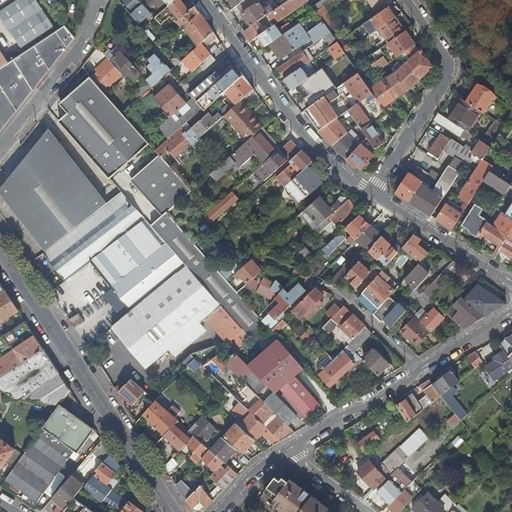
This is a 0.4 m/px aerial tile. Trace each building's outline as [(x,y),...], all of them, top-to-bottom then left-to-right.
[(52,26),(35,0),(16,0),(0,10),(0,16),(20,47),(52,26)] [(105,23),(111,30),(118,11),(122,13),(125,7),(119,0),(113,0),(114,0),(112,5),(109,14),(105,23)] [(142,15),(149,9),(140,0),(126,0),(125,2),(132,10),(135,7),(142,15)] [(156,4),(158,6),(162,3),(164,6),(168,3),(165,0),(142,0),(150,9),(156,4)] [(189,11),(180,0),(176,0),(170,6),(163,12),(156,18),(162,25),(171,17),(173,15),(175,17),(183,28),(185,26),(201,13),(196,6),(189,11)] [(258,0),(245,0),(238,5),(242,11),(258,0)] [(273,23),(306,0),(289,0),(273,11),(269,14),(267,15),(273,23)] [(308,0),(306,0),(273,23),(274,25),(276,24),(278,23),(310,1),(308,0)] [(244,13),(252,26),(257,22),(263,18),(267,15),(269,14),(265,10),(260,2),(244,13)] [(162,3),(158,6),(163,12),(170,6),(168,3),(164,6),(162,3)] [(396,17),(389,7),(377,15),(366,23),(364,24),(369,31),(365,33),(368,37),(370,36),(380,29),(396,17)] [(326,15),(321,8),(317,11),(321,18),(322,18),(326,15)] [(190,33),(199,46),(202,43),(214,32),(203,15),(201,13),(185,26),(190,33)] [(263,18),(270,28),(274,25),(273,23),(267,15),(263,18)] [(406,31),(396,17),(380,29),(386,37),(376,44),(363,53),(357,44),(349,50),(345,53),(355,66),(387,44),(406,31)] [(283,35),(270,44),(281,60),(301,45),(300,44),(311,36),(316,43),(319,40),(323,38),(331,32),(326,25),(324,21),(309,31),(308,32),(305,34),(299,24),(290,30),(283,35)] [(263,30),(257,22),(252,26),(244,31),(250,39),(263,30)] [(105,23),(103,29),(109,35),(109,36),(111,30),(105,23)] [(259,36),(267,46),(270,44),(283,35),(280,30),(277,27),(276,24),(274,25),(270,28),(259,36)] [(63,25),(6,63),(0,66),(0,128),(73,38),(63,25)] [(370,36),(376,44),(386,37),(380,29),(370,36)] [(415,45),(406,31),(387,44),(389,46),(391,45),(399,56),(403,53),(415,45)] [(202,43),(206,48),(218,38),(214,32),(202,43)] [(323,38),(330,48),(338,42),(331,32),(323,38)] [(103,41),(117,56),(122,51),(117,45),(109,36),(109,35),(103,41)] [(329,48),(336,59),(345,53),(342,47),(338,42),(330,48),(329,48)] [(186,57),(196,68),(199,66),(212,55),(206,48),(202,43),(199,46),(186,57)] [(389,46),(387,44),(355,66),(360,73),(372,64),(384,56),(389,63),(399,56),(391,45),(389,46)] [(420,52),(415,45),(403,53),(409,62),(421,79),(434,66),(422,50),(420,52)] [(93,66),(106,55),(99,47),(96,50),(88,60),(93,66)] [(166,65),(162,60),(161,59),(163,56),(164,56),(159,49),(149,59),(150,60),(164,76),(170,71),(176,66),(173,62),(167,67),(165,65),(166,65)] [(314,59),(307,49),(296,57),(296,58),(280,69),(285,76),(297,68),(298,70),(303,67),(308,63),(314,59)] [(122,51),(117,56),(115,57),(115,58),(130,75),(135,81),(142,74),(135,65),(122,51)] [(336,59),(349,77),(350,79),(360,73),(355,66),(345,53),(336,59)] [(216,60),(212,55),(199,66),(204,71),(216,60)] [(377,71),(389,63),(384,56),(372,64),(375,69),(377,71)] [(178,57),(172,62),(173,62),(176,66),(182,61),(178,57)] [(95,70),(100,75),(102,78),(110,87),(124,75),(111,61),(109,58),(95,70)] [(115,58),(111,61),(124,75),(127,79),(130,75),(115,58)] [(216,71),(189,93),(193,97),(197,102),(223,79),(222,78),(234,67),(229,62),(231,61),(229,59),(216,71)] [(156,72),(147,80),(148,81),(153,86),(164,76),(150,60),(146,63),(153,72),(154,71),(156,72)] [(138,62),(135,65),(142,74),(143,75),(145,73),(143,71),(145,70),(138,62)] [(419,89),(424,83),(421,79),(409,62),(400,71),(396,67),(393,69),(396,72),(408,91),(409,91),(415,85),(419,89)] [(303,67),(310,77),(316,73),(308,63),(303,67)] [(88,64),(84,68),(86,70),(88,72),(93,78),(97,74),(88,64)] [(364,76),(375,69),(372,64),(360,73),(361,75),(363,74),(364,76)] [(225,91),(234,101),(237,104),(240,101),(254,89),(244,75),(238,66),(223,79),(197,102),(202,108),(204,110),(225,91)] [(284,80),(291,90),(310,77),(303,67),(298,70),(284,80)] [(110,179),(150,144),(123,113),(120,110),(93,78),(88,72),(78,81),(80,84),(61,101),(60,103),(68,112),(59,120),(110,179)] [(396,99),(408,91),(396,72),(383,81),(384,81),(396,98),(396,99)] [(306,110),(321,130),(337,118),(349,110),(374,93),(371,90),(361,75),(360,73),(350,79),(348,81),(306,110)] [(320,81),(320,80),(317,76),(316,75),(298,88),(302,94),(309,89),(311,91),(315,88),(314,86),(320,81)] [(148,81),(137,91),(142,96),(153,86),(148,81)] [(383,107),(396,98),(384,81),(371,90),(374,93),(383,107)] [(159,127),(169,138),(182,127),(187,122),(202,108),(197,102),(193,97),(186,103),(169,84),(154,97),(170,115),(169,116),(170,117),(159,127)] [(497,98),(498,98),(479,85),(468,102),(483,111),(485,113),(494,98),(496,99),(497,99),(497,98)] [(376,122),(388,114),(386,111),(383,107),(374,93),(349,110),(358,124),(368,137),(376,149),(386,142),(379,133),(381,132),(379,129),(377,130),(367,116),(371,114),(376,122)] [(464,99),(450,120),(465,130),(468,132),(483,111),(468,102),(464,99)] [(263,127),(240,101),(237,104),(232,109),(225,115),(248,141),(261,129),(263,127)] [(192,127),(201,137),(225,115),(232,109),(229,106),(228,104),(215,115),(213,114),(211,116),(208,113),(192,127)] [(392,107),(386,111),(388,114),(394,122),(399,118),(392,107)] [(461,136),(465,130),(450,120),(440,113),(435,120),(461,136)] [(348,133),(337,118),(321,130),(319,131),(333,146),(348,133)] [(497,121),(483,141),(492,147),(500,135),(506,126),(497,121)] [(187,122),(182,127),(186,131),(187,132),(192,128),(187,122)] [(160,156),(162,157),(169,150),(173,155),(182,146),(185,149),(191,143),(197,150),(205,142),(200,137),(192,128),(187,132),(186,131),(182,127),(169,138),(156,150),(160,156)] [(0,189),(0,191),(46,251),(107,203),(49,128),(0,189)] [(236,163),(239,166),(269,139),(261,129),(248,141),(223,163),(211,173),(217,180),(236,163)] [(348,133),(357,142),(361,138),(352,129),(348,133)] [(358,144),(357,142),(348,133),(333,146),(346,158),(358,144)] [(430,153),(439,159),(445,150),(451,140),(442,134),(430,153)] [(373,154),(377,150),(376,149),(368,137),(352,156),(351,156),(348,160),(356,167),(358,165),(362,169),(374,155),(373,154)] [(279,150),(269,139),(239,166),(240,167),(255,153),(264,163),(279,150)] [(289,157),(300,148),(291,139),(281,148),(289,157)] [(455,157),(449,165),(461,172),(473,153),(471,151),(452,139),(451,140),(445,150),(455,157)] [(473,153),(482,141),(479,139),(473,149),(472,149),(471,151),(473,153)] [(482,141),(473,153),(484,160),(492,147),(483,141),(482,141)] [(176,157),(185,149),(182,146),(173,155),(176,157)] [(288,159),(279,150),(264,163),(248,178),(247,178),(253,185),(271,170),(273,173),(288,159)] [(285,186),(291,181),(308,166),(313,161),(302,150),(293,158),(301,167),(297,170),(295,168),(297,166),(295,165),(294,166),(292,163),(291,164),(277,176),(285,186)] [(461,190),(457,195),(465,201),(470,203),(485,180),(491,171),(494,166),(484,160),(473,153),(461,172),(460,173),(470,180),(463,192),(461,190)] [(133,179),(162,215),(167,211),(168,212),(191,191),(162,157),(160,156),(133,179)] [(290,161),(291,164),(292,163),(294,166),(295,165),(297,166),(295,168),(297,170),(301,167),(293,158),(290,161)] [(446,168),(441,175),(442,176),(433,191),(430,189),(427,188),(431,182),(426,179),(425,181),(424,182),(411,202),(432,216),(460,173),(461,172),(449,165),(447,169),(446,168)] [(322,182),(308,166),(291,181),(306,197),(322,182)] [(412,173),(425,181),(426,179),(429,174),(417,166),(412,173)] [(498,176),(501,171),(494,166),(491,171),(498,176)] [(441,175),(432,170),(429,174),(426,179),(431,182),(433,184),(430,189),(433,191),(442,176),(441,175)] [(511,185),(511,184),(507,182),(498,176),(491,171),(485,180),(506,194),(507,193),(508,191),(511,185)] [(507,182),(510,177),(501,171),(498,176),(507,182)] [(405,183),(397,194),(411,202),(424,182),(414,175),(408,185),(405,183)] [(299,203),(306,197),(291,181),(285,186),(284,187),(299,203)] [(239,198),(233,191),(205,215),(211,222),(226,208),(227,209),(239,198)] [(306,208),(320,225),(324,221),(329,217),(350,199),(354,195),(347,191),(329,206),(321,196),(306,208)] [(44,253),(65,280),(91,260),(145,218),(122,192),(107,203),(46,251),(44,253)] [(357,207),(350,199),(329,217),(337,225),(357,207)] [(460,208),(461,207),(449,199),(446,203),(460,212),(462,210),(461,210),(460,208)] [(465,201),(461,207),(460,208),(461,210),(462,210),(460,212),(446,203),(436,219),(453,230),(470,203),(465,201)] [(480,217),(488,221),(493,214),(485,209),(480,217)] [(346,228),(353,236),(357,239),(371,225),(383,214),(377,210),(370,217),(370,219),(372,221),(369,224),(361,215),(346,228)] [(242,328),(253,340),(268,326),(264,321),(256,313),(242,297),(238,292),(227,280),(218,269),(213,264),(206,256),(196,245),(193,241),(186,233),(180,226),(176,222),(168,212),(167,211),(162,215),(151,225),(166,242),(185,264),(186,265),(223,306),(240,326),(242,328)] [(511,215),(511,216),(511,220),(503,214),(495,226),(509,235),(511,237),(511,215)] [(474,222),(466,217),(457,232),(464,237),(474,222)] [(91,260),(111,286),(166,242),(151,225),(145,218),(91,260)] [(328,225),(324,221),(320,225),(317,227),(321,231),(328,225)] [(509,235),(495,226),(488,221),(478,236),(482,238),(484,235),(499,245),(493,256),(495,257),(509,235)] [(365,247),(369,251),(370,250),(382,236),(371,225),(357,239),(354,243),(358,247),(361,244),(365,247)] [(196,239),(189,230),(186,233),(193,241),(196,239)] [(345,238),(341,233),(323,249),(321,250),(327,256),(345,238)] [(511,237),(509,235),(495,257),(498,259),(503,251),(511,256),(511,237)] [(357,239),(353,236),(348,240),(352,244),(354,243),(357,239)] [(382,237),(382,236),(370,250),(380,259),(381,259),(382,260),(387,266),(403,248),(397,243),(394,247),(382,237)] [(130,310),(185,264),(166,242),(111,286),(130,310)] [(419,255),(408,245),(396,258),(407,268),(413,262),(415,264),(419,259),(417,257),(419,255)] [(306,247),(301,252),(295,257),(303,265),(313,256),(306,247)] [(41,251),(32,256),(42,273),(51,268),(41,251)] [(218,260),(210,252),(206,256),(213,264),(218,260)] [(438,264),(445,270),(454,260),(446,255),(438,264)] [(240,274),(248,283),(253,278),(262,270),(252,259),(235,274),(237,276),(240,274)] [(222,265),(218,260),(213,264),(218,269),(222,265)] [(387,266),(382,260),(378,264),(384,270),(387,266)] [(447,283),(463,266),(454,260),(445,270),(439,276),(445,281),(447,283)] [(350,262),(331,282),(340,286),(342,283),(347,277),(356,267),(350,262)] [(371,271),(360,262),(356,267),(347,277),(359,287),(364,281),(369,275),(375,280),(378,276),(384,270),(378,264),(371,271)] [(186,265),(112,326),(147,368),(169,349),(175,355),(203,332),(204,328),(200,323),(206,319),(226,341),(226,343),(237,354),(251,341),(242,328),(240,326),(223,306),(186,265)] [(429,274),(419,265),(405,279),(412,286),(410,287),(412,289),(414,291),(417,288),(429,274)] [(369,275),(364,281),(369,286),(375,280),(369,275)] [(386,283),(378,276),(375,280),(369,286),(363,293),(379,308),(389,297),(393,293),(394,291),(386,283)] [(435,292),(445,281),(439,276),(429,287),(434,291),(435,292)] [(464,296),(485,315),(497,308),(506,304),(511,297),(496,287),(481,276),(464,296)] [(242,297),(252,287),(259,281),(253,278),(248,283),(238,292),(242,297)] [(264,279),(262,283),(273,289),(275,285),(264,279)] [(390,279),(386,283),(394,291),(398,287),(390,279)] [(400,285),(408,294),(412,289),(410,287),(412,286),(405,279),(400,285)] [(291,304),(306,290),(300,284),(290,294),(278,280),(275,285),(273,289),(278,292),(281,294),(291,304)] [(69,306),(63,310),(69,318),(95,298),(91,292),(88,294),(78,281),(60,295),(69,306)] [(252,287),(258,290),(262,283),(259,281),(252,287)] [(32,332),(25,321),(0,338),(0,354),(2,357),(0,358),(0,322),(19,311),(0,282),(0,377),(44,349),(35,335),(13,350),(10,346),(32,332)] [(276,295),(278,292),(273,289),(262,283),(258,290),(272,298),(274,294),(276,295)] [(325,295),(328,292),(317,286),(302,301),(310,309),(313,307),(316,310),(328,299),(325,295)] [(252,287),(242,297),(256,313),(261,309),(268,317),(264,321),(268,326),(276,318),(270,313),(281,303),(277,298),(281,294),(278,292),(276,295),(274,294),(272,298),(258,290),(252,287)] [(417,288),(414,291),(420,296),(422,294),(417,288)] [(414,291),(410,295),(416,302),(420,296),(414,291)] [(283,313),(291,304),(281,294),(277,298),(281,303),(270,313),(276,318),(276,319),(283,313)] [(398,304),(393,300),(389,297),(379,308),(374,314),(369,319),(371,321),(377,327),(382,321),(385,318),(398,304)] [(463,298),(447,313),(459,324),(464,329),(475,322),(484,317),(463,298)] [(408,310),(399,303),(398,304),(385,318),(394,325),(408,310)] [(327,313),(332,318),(341,309),(336,304),(327,313)] [(351,312),(344,305),(341,309),(332,318),(323,327),(329,333),(338,324),(338,325),(351,312)] [(421,322),(430,314),(423,307),(418,312),(411,306),(408,310),(414,316),(421,322)] [(261,309),(256,313),(264,321),(268,317),(261,309)] [(434,309),(430,314),(421,322),(431,331),(444,318),(434,309)] [(83,320),(78,313),(70,320),(74,326),(83,320)] [(286,316),(283,313),(276,319),(276,318),(268,326),(272,331),(284,319),(286,316)] [(341,327),(342,328),(351,337),(350,339),(352,341),(353,340),(366,326),(353,314),(341,327)] [(431,332),(431,331),(421,322),(414,316),(401,330),(409,338),(411,336),(414,339),(419,344),(431,332)] [(320,404),(312,394),(295,376),(304,368),(272,331),(268,326),(253,340),(262,350),(266,351),(249,366),(251,367),(302,419),(320,404)] [(373,333),(366,326),(353,340),(352,341),(350,344),(348,346),(352,350),(353,351),(358,346),(359,347),(373,333)] [(351,337),(342,328),(338,332),(350,344),(352,341),(350,339),(351,337)] [(32,332),(10,346),(13,350),(35,335),(32,332)] [(511,333),(507,339),(505,337),(502,340),(511,354),(511,333)] [(511,362),(511,354),(502,340),(499,344),(504,350),(511,362)] [(341,362),(352,350),(348,346),(348,345),(336,357),(341,362)] [(61,404),(71,390),(56,367),(44,349),(0,377),(0,387),(3,390),(15,397),(39,402),(59,405),(60,404),(61,404)] [(371,353),(363,361),(379,375),(391,364),(375,349),(371,353)] [(356,365),(362,359),(353,351),(352,350),(341,362),(336,357),(333,360),(326,368),(324,366),(322,368),(324,370),(319,375),(329,387),(355,364),(356,365)] [(511,362),(504,350),(497,355),(494,358),(495,359),(487,365),(487,368),(494,380),(508,371),(506,367),(511,362)] [(484,362),(477,351),(469,357),(477,367),(484,362)] [(326,368),(333,360),(330,356),(322,363),(324,366),(326,368)] [(193,358),(185,365),(192,373),(200,365),(193,358)] [(251,367),(241,378),(296,431),(302,428),(307,424),(302,419),(251,367)] [(441,395),(459,381),(454,374),(456,372),(453,369),(434,384),(441,395)] [(415,394),(398,405),(408,420),(441,395),(434,384),(430,378),(420,385),(424,389),(427,393),(424,396),(423,395),(418,399),(415,394)] [(145,392),(131,379),(122,389),(119,392),(128,401),(125,404),(129,410),(141,396),(145,392)] [(172,406),(160,395),(155,401),(160,405),(167,411),(172,406)] [(452,395),(445,401),(455,413),(462,420),(468,414),(452,395)] [(241,402),(254,414),(259,409),(246,397),(241,402)] [(160,405),(155,401),(144,414),(150,420),(148,421),(151,425),(154,423),(165,435),(179,422),(174,417),(178,411),(172,406),(167,411),(160,405)] [(261,433),(274,444),(275,444),(282,440),(254,414),(241,402),(234,409),(246,420),(242,424),(256,437),(261,433)] [(259,409),(254,414),(282,440),(289,435),(295,432),(265,403),(259,409)] [(60,405),(45,424),(6,479),(38,502),(75,451),(78,454),(95,430),(60,405)] [(205,443),(217,429),(202,416),(197,422),(201,426),(193,434),(195,435),(207,446),(208,445),(205,443)] [(188,437),(184,434),(182,431),(181,430),(184,426),(179,422),(165,435),(180,450),(187,443),(195,435),(193,434),(192,433),(188,437)] [(237,423),(225,436),(244,453),(256,440),(237,423)] [(374,430),(358,443),(364,450),(380,438),(375,432),(377,430),(375,427),(373,429),(374,430)] [(412,436),(421,445),(426,441),(417,431),(412,436)] [(189,455),(192,458),(197,453),(203,458),(210,449),(209,448),(207,446),(195,435),(187,443),(194,449),(189,455)] [(459,435),(452,443),(456,447),(463,440),(459,435)] [(358,470),(374,489),(421,445),(412,436),(402,445),(403,446),(378,470),(370,460),(358,470)] [(23,454),(0,437),(0,467),(2,469),(6,463),(13,467),(23,454)] [(223,460),(235,448),(224,438),(223,438),(212,451),(223,460)] [(93,451),(101,458),(104,461),(112,453),(107,446),(103,439),(93,451)] [(203,458),(216,470),(221,465),(224,461),(223,460),(212,451),(210,449),(203,458)] [(107,484),(120,466),(112,453),(104,461),(102,464),(94,474),(93,474),(94,474),(97,477),(107,484)] [(192,458),(197,463),(203,458),(197,453),(192,458)] [(388,506),(414,480),(422,472),(424,470),(433,461),(427,455),(418,464),(416,466),(417,467),(403,482),(395,474),(377,492),(381,496),(385,500),(377,508),(382,511),(388,506)] [(180,463),(174,458),(165,466),(170,473),(180,463)] [(225,469),(221,465),(216,470),(211,475),(216,481),(206,491),(201,485),(200,486),(187,499),(192,506),(195,511),(202,511),(219,494),(238,473),(229,465),(225,469)] [(53,498),(66,509),(75,497),(82,488),(87,481),(84,477),(76,470),(53,498)] [(90,471),(84,477),(87,481),(93,474),(94,474),(90,471)] [(94,474),(83,488),(86,491),(97,477),(94,474)] [(193,479),(187,474),(177,484),(181,491),(193,479)] [(280,480),(275,476),(255,503),(267,511),(329,511),(328,511),(330,508),(290,478),(288,481),(282,477),(280,480)] [(116,511),(145,511),(130,501),(128,503),(112,491),(113,489),(107,484),(97,477),(86,491),(116,511)] [(414,480),(388,506),(394,511),(398,511),(420,490),(422,488),(414,480)] [(195,481),(183,493),(187,500),(187,499),(200,486),(195,481)] [(438,502),(428,491),(413,506),(418,511),(450,511),(458,504),(447,493),(438,502)] [(96,511),(78,500),(75,497),(66,509),(65,510),(68,511),(96,511)] [(450,511),(466,511),(467,511),(459,503),(458,504),(450,511)]
